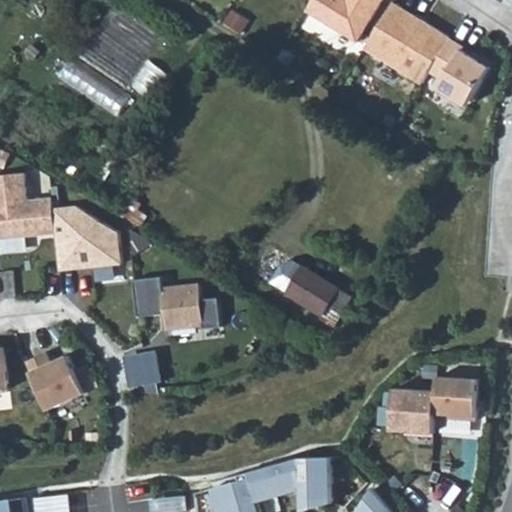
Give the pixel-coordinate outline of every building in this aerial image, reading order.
[(315,0),(311,8),(360,38),(383,0),(315,0)] [(498,61),(404,3),(376,50),(427,81),(434,69),(448,77),(443,86),(456,94),(459,89),(474,100),(498,61)] [(30,174),(0,176),(0,239),(59,234),(63,272),(80,270),(80,266),(89,266),(89,269),(125,265),(123,238),(82,207),(57,210),(56,199),(32,201),(30,174)] [(293,286),(307,266),(297,259),(286,262),(277,276),(293,286)] [(322,311),(328,300),(343,309),(352,294),(307,266),(293,286),(290,291),(322,311)] [(166,276),(138,279),(141,316),(168,313),(170,328),(207,325),(207,329),(225,327),(223,298),(205,300),(204,285),(168,289),(166,276)] [(328,300),(322,311),(336,320),(343,309),(328,300)] [(0,392),(12,392),(7,348),(0,349),(0,392)] [(164,349),(130,355),(136,387),(170,381),(164,349)] [(49,351),(28,359),(51,408),(88,391),(71,354),(53,362),(49,351)] [(480,421),(483,379),(442,377),(440,392),(398,389),(396,432),(420,433),(420,436),(438,437),(439,419),(480,421)] [(306,459),(216,487),(223,511),(263,511),(260,501),(304,489),(305,510),(335,502),(335,457),(306,459)] [(397,511),(376,489),(360,511),(397,511)] [(38,497),(39,511),(72,511),(71,494),(38,497)] [(156,498),(155,511),(188,511),(189,495),(156,498)] [(30,511),(28,498),(0,503),(0,511),(30,511)]
